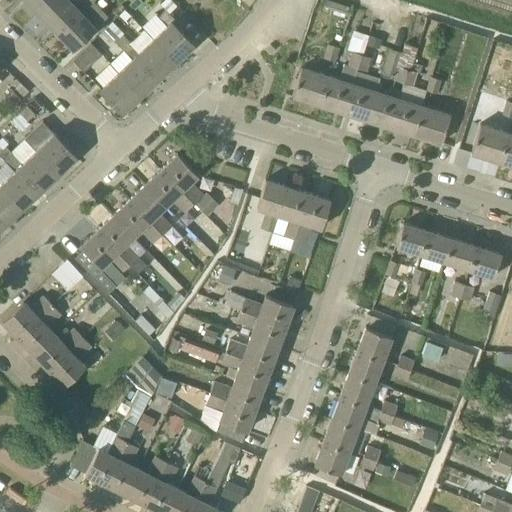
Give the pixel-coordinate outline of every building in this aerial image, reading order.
[(25,0),(39,13),(52,0),(25,0)] [(77,0),(74,4),(70,0),(52,0),(39,13),(55,31),(87,0),(77,0)] [(87,0),(55,31),(72,49),(96,27),(82,12),(94,0),(87,0)] [(153,38),(175,61),(193,44),(172,22),(175,19),(166,9),(158,17),(167,25),(153,38)] [(339,79),(330,76),(321,104),(342,111),(351,83),(355,70),(356,67),(360,53),(363,54),(369,35),(366,34),(353,30),(347,49),(352,50),(347,64),(344,63),(339,79)] [(131,42),(123,34),(119,38),(158,78),(175,61),(153,38),(140,51),(131,42)] [(375,56),(381,37),(371,34),(366,53),(375,56)] [(140,95),(158,78),(119,38),(115,41),(132,59),(118,72),(140,95)] [(102,54),(91,42),(72,60),(83,71),(102,54)] [(335,61),(339,47),(328,43),(323,57),(335,61)] [(409,70),(416,47),(404,44),(402,52),(390,49),(383,72),(394,75),(393,80),(405,83),(409,70)] [(371,57),(363,54),(360,53),(356,67),(367,71),(371,57)] [(321,104),(330,76),(301,67),(292,95),(321,104)] [(366,119),(376,90),(379,78),(355,70),(351,83),(342,111),(366,119)] [(417,72),(411,70),(409,70),(405,83),(414,85),(417,72)] [(122,112),(140,95),(118,72),(100,89),(122,112)] [(430,76),(426,90),(427,90),(437,93),(441,80),(430,76)] [(399,98),(400,98),(391,127),(416,134),(425,106),(422,105),(427,90),(403,83),(399,98)] [(13,90),(5,97),(14,106),(22,99),(13,90)] [(391,127),(400,98),(399,98),(376,90),(366,119),(391,127)] [(502,114),(511,116),(511,101),(506,100),(502,114)] [(19,112),(28,121),(35,114),(27,105),(19,112)] [(425,106),(416,134),(441,143),(450,114),(425,106)] [(46,162),(57,174),(76,156),(54,133),(42,121),(24,138),(36,150),(35,151),(46,162)] [(496,160),(505,132),(480,124),(471,152),(496,160)] [(511,165),(511,133),(508,132),(505,132),(496,160),(511,165)] [(46,162),(35,151),(22,163),(6,146),(2,150),(29,179),(40,191),(57,174),(46,162)] [(22,207),(40,191),(29,179),(2,150),(0,151),(0,155),(14,171),(1,184),(11,195),(22,207)] [(161,169),(194,203),(203,195),(190,181),(198,174),(178,153),(161,169)] [(185,212),(194,203),(161,169),(145,184),(165,205),(172,198),(185,212)] [(273,231),(279,214),(287,186),(266,179),(257,206),(267,210),(261,228),(273,231)] [(11,195),(1,184),(0,184),(0,218),(5,224),(22,207),(11,195)] [(158,212),(165,205),(145,184),(129,200),(162,234),(171,225),(158,212)] [(294,238),(308,193),(287,186),(279,214),(288,217),(282,234),(294,238)] [(294,238),(295,238),(306,241),(312,224),(321,227),(330,200),(308,193),(294,238)] [(203,195),(194,203),(207,217),(216,208),(203,195)] [(153,242),(162,234),(129,200),(113,215),(133,236),(140,229),(153,242)] [(126,242),(133,236),(113,215),(97,230),(130,264),(139,256),(126,242)] [(420,253),(427,230),(403,223),(396,245),(420,253)] [(121,273),(130,264),(97,230),(81,246),(101,267),(108,260),(121,273)] [(445,261),(452,238),(427,230),(420,253),(445,261)] [(469,268),(476,246),(452,238),(445,261),(469,268)] [(476,246),(469,268),(494,276),(501,254),(476,246)] [(74,283),(83,275),(67,259),(52,273),(68,289),(74,283)] [(400,263),(391,260),(390,260),(386,273),(395,277),(400,263)] [(217,280),(230,285),(235,269),(222,265),(217,280)] [(415,268),(411,282),(422,285),(426,271),(415,268)] [(461,297),(465,284),(454,281),(448,302),(458,305),(460,296),(461,297)] [(465,284),(461,297),(471,299),(474,286),(465,284)] [(482,315),(491,318),(499,294),(490,291),(482,315)] [(262,304),(246,298),(230,292),(226,304),(240,309),(285,326),(293,304),(266,294),(262,304)] [(157,293),(147,304),(163,319),(173,309),(157,293)] [(18,337),(52,304),(44,295),(30,308),(23,300),(2,320),(18,337)] [(33,353),(54,333),(47,326),(61,313),(52,304),(18,337),(33,353)] [(285,326),(240,309),(236,321),(254,328),(250,337),(277,347),(285,326)] [(116,320),(104,331),(112,340),(124,329),(116,320)] [(357,349),(383,359),(391,336),(366,326),(357,349)] [(49,369),(83,336),(74,327),(61,340),(54,333),(33,353),(49,369)] [(83,336),(49,369),(64,385),(85,365),(78,358),(91,345),(83,336)] [(226,352),(185,337),(181,348),(229,366),(238,369),(235,379),(262,388),(270,368),(226,352)] [(270,368),(277,347),(250,337),(247,346),(230,340),(226,352),(270,368)] [(172,339),(169,350),(177,352),(180,341),(178,340),(172,339)] [(427,341),(422,355),(437,361),(442,347),(427,341)] [(374,381),(383,359),(357,349),(349,372),(374,381)] [(398,364),(411,369),(414,360),(401,355),(398,364)] [(87,467),(84,472),(105,483),(127,441),(156,384),(161,374),(143,356),(129,370),(142,383),(116,435),(115,435),(106,451),(83,439),(70,465),(71,465),(73,461),(87,467)] [(407,379),(411,369),(398,364),(394,374),(407,379)] [(340,395),(365,404),(374,381),(349,372),(340,395)] [(254,409),(262,388),(235,379),(232,387),(215,381),(211,393),(254,409)] [(254,409),(211,393),(207,403),(206,404),(223,411),(220,420),(216,419),(212,430),(242,442),(246,430),(254,409)] [(379,423),(377,422),(378,420),(390,424),(390,423),(394,415),(380,410),(365,404),(340,395),(332,418),(357,427),(367,431),(376,433),(379,423)] [(380,410),(394,415),(398,405),(384,400),(380,410)] [(148,431),(155,419),(143,413),(137,425),(148,431)] [(168,428),(178,433),(185,420),(174,414),(168,428)] [(367,431),(357,427),(332,418),(323,440),(349,450),(349,449),(359,452),(367,431)] [(185,439),(196,446),(203,432),(193,426),(185,439)] [(432,449),(438,433),(424,428),(418,444),(432,449)] [(340,473),(349,450),(323,440),(315,463),(340,473)] [(137,446),(127,441),(105,483),(125,493),(138,467),(129,462),(137,446)] [(234,463),(240,447),(225,441),(219,457),(234,463)] [(376,459),(379,449),(367,445),(364,454),(376,459)] [(498,460),(511,465),(511,462),(511,454),(502,450),(498,460)] [(372,470),(376,459),(364,454),(360,465),(372,470)] [(144,503),(166,460),(154,455),(146,471),(138,467),(125,493),(144,503)] [(162,511),(164,511),(177,487),(168,483),(176,466),(166,460),(144,503),(162,511)] [(507,475),(511,465),(498,460),(494,470),(507,475)] [(215,511),(218,508),(208,503),(223,476),(211,470),(206,481),(205,480),(188,511),(215,511)] [(188,511),(205,480),(194,475),(185,491),(177,487),(164,511),(188,511)] [(296,511),(309,511),(318,490),(306,485),(296,511)] [(511,511),(511,503),(485,492),(480,505),(496,511),(511,511)]
